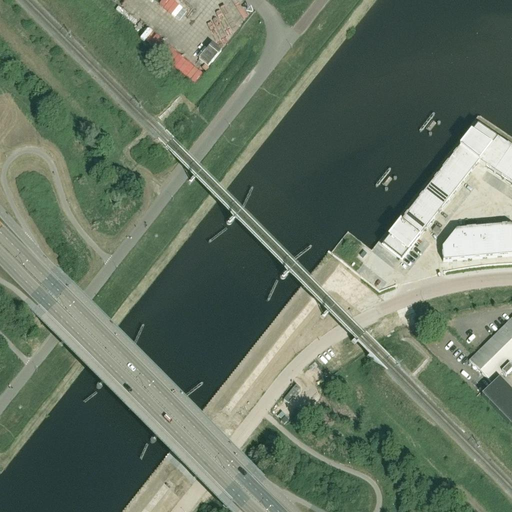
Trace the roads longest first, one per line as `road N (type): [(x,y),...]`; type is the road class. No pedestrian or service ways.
road 1 (unclassified): [(0,407),(320,0)]
road 2 (unclassified): [(179,511),(273,391),(334,333),(426,292),(511,279)]
road 3 (secondary): [(279,511),(0,232)]
road 4 (secondary): [(0,255),(255,511)]
